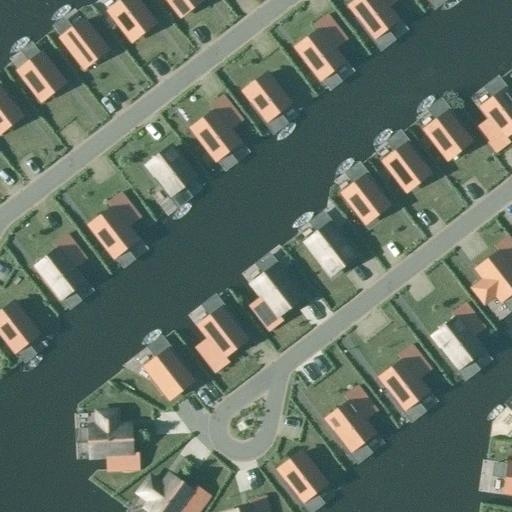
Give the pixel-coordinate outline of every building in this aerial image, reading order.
[(125,0),(120,4),(109,13),(131,41),(154,24),(135,0),(125,0)] [(167,0),(180,17),(201,0),(167,0)] [(359,0),(350,8),(358,18),(365,27),(362,29),(369,39),(372,37),(374,38),(386,28),(397,20),(387,8),(380,0),(359,0)] [(62,39),(62,40),(84,68),(106,50),(84,22),(74,30),(62,39)] [(343,62),(334,50),(319,31),(318,32),(296,49),(320,80),(320,79),(332,70),(343,62)] [(19,73),(41,101),(64,83),(42,55),(41,55),(30,64),(19,73)] [(266,74),(243,92),(251,102),(257,109),(254,112),(261,121),(268,116),(270,118),(277,113),(289,104),(266,74)] [(0,132),(21,116),(14,107),(8,99),(11,97),(3,87),(0,89),(0,132)] [(492,101),(482,109),(489,119),(504,138),(505,137),(511,131),(511,94),(509,90),(506,93),(505,91),(492,101)] [(215,112),(192,130),(215,160),(216,160),(228,151),(238,143),(230,131),(215,112)] [(436,123),(425,131),(447,160),(470,142),(462,132),(457,125),(460,122),(452,113),(449,115),(448,113),(436,123)] [(395,155),(384,163),(406,191),(429,174),(421,164),(416,157),(419,154),(411,144),(408,146),(407,145),(395,155)] [(171,149),(148,166),(156,176),(161,184),(158,186),(166,196),(173,190),(175,193),(182,187),(194,178),(171,149)] [(353,186),(343,195),(365,223),(388,206),(380,196),(375,188),(378,186),(370,176),(367,178),(366,177),(353,186)] [(113,209),(90,227),(113,257),(114,257),(126,248),(136,239),(128,228),(113,209)] [(331,228),(330,226),(318,235),(307,244),(330,274),(353,257),(346,247),(339,237),(342,235),(334,225),(331,228)] [(58,251),(36,268),(59,298),(60,298),(72,289),(82,281),(73,269),(85,260),(66,235),(53,245),(58,251)] [(484,280),(473,289),(484,303),(496,294),(500,301),(511,292),(511,291),(511,268),(500,253),(499,253),(477,270),(484,280)] [(277,315),(300,298),(292,288),(285,279),(288,277),(280,267),(277,269),(276,267),(264,277),(253,285),(262,297),(277,316),(277,315)] [(38,334),(14,304),(0,314),(0,333),(15,352),(38,334)] [(223,311),(222,309),(210,319),(199,327),(208,338),(223,357),(224,357),(246,340),(238,330),(231,321),(234,318),(226,308),(223,311)] [(456,320),(434,337),(442,347),(449,356),(446,359),(454,369),(457,366),(458,368),(470,359),(481,350),(471,338),(457,320),(456,320)] [(156,360),(145,368),(169,399),(192,381),(184,371),(177,362),(180,360),(173,350),(170,352),(168,351),(156,360)] [(403,361),(380,379),(388,389),(395,398),(392,400),(400,410),(403,408),(404,409),(416,400),(427,392),(418,380),(403,361)] [(338,442),(346,452),(349,449),(350,451),(362,441),(373,433),(364,421),(350,403),(349,403),(327,420),(334,430),(341,439),(338,442)] [(116,427),(116,412),(98,413),(98,428),(90,428),(90,429),(91,444),(92,457),(106,456),(130,455),(130,454),(129,426),(116,427)] [(291,493),(298,502),(301,500),(302,502),(315,492),(325,484),(302,453),(279,471),(286,481),(294,490),(291,493)] [(150,479),(139,493),(151,502),(146,508),(151,511),(179,511),(193,494),(192,493),(169,477),(161,487),(150,479)]
